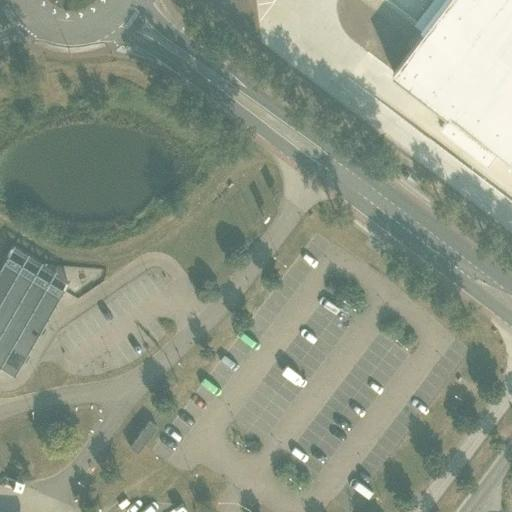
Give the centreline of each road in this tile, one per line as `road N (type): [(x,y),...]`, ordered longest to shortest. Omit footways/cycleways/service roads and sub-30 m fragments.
road 1 (tertiary): [(96,29),(172,61),(324,161)]
road 2 (tertiary): [(324,161),(139,0)]
road 3 (tertiary): [(511,304),(324,161)]
road 4 (unknown): [(511,151),(407,68),(352,0)]
